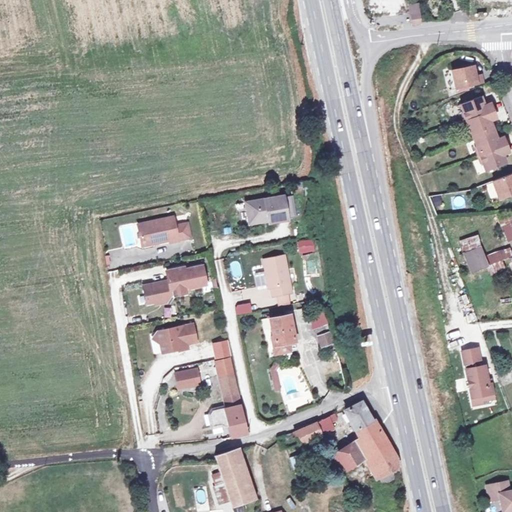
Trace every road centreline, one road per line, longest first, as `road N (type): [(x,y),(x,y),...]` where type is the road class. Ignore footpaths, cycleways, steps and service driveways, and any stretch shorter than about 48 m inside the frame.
road 1 (primary): [(310,0),(394,381)]
road 2 (primary): [(390,274),(329,0)]
road 3 (residential): [(394,381),(257,437),(142,455)]
road 4 (primary): [(442,511),(390,274)]
road 5 (tertiary): [(390,274),(367,44)]
road 6 (track): [(430,35),(396,120),(432,216)]
road 7 (unclassified): [(142,455),(0,465)]
road 8 (tertiary): [(367,44),(500,29)]
road 9 (primary): [(394,381),(423,511)]
